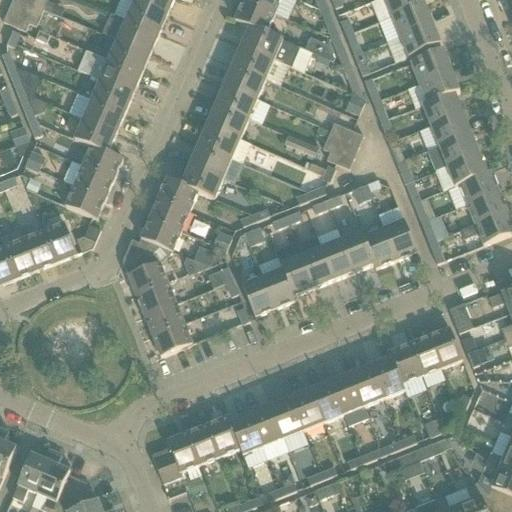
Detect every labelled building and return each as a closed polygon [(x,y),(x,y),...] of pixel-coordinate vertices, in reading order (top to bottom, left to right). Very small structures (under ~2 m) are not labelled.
[(43,16),(44,13),(61,20),(65,12),(48,4),(37,0),(14,0),(13,3),(43,16)] [(177,0),(191,6),(191,4),(180,0),(136,0),(135,4),(168,18),(175,0),(177,0)] [(275,18),(282,0),(245,0),(244,5),(275,18)] [(314,0),(317,4),(319,11),(327,8),(323,0),(314,0)] [(342,10),(338,0),(329,0),(335,13),(342,10)] [(425,9),(421,0),(388,0),(384,2),(392,22),(425,9)] [(38,27),(43,16),(13,3),(8,14),(38,27)] [(159,38),(168,18),(135,4),(126,24),(159,38)] [(267,37),(275,18),(244,5),(235,25),(250,31),(266,38),(267,37)] [(341,45),(329,15),(327,8),(319,11),(331,41),(341,45)] [(433,29),(425,9),(392,22),(400,42),(433,29)] [(8,14),(3,26),(25,35),(29,26),(37,30),(38,27),(8,14)] [(340,26),(346,40),(353,37),(348,23),(340,26)] [(151,58),(159,38),(126,24),(118,44),(151,58)] [(441,49),(433,29),(400,42),(408,62),(441,49)] [(298,50),(283,43),(267,37),(266,38),(250,31),(241,51),(274,64),(289,71),(298,50)] [(15,52),(20,38),(13,35),(7,48),(15,52)] [(361,57),(353,37),(346,40),(351,53),(354,60),(361,57)] [(306,53),(333,65),(335,63),(331,50),(311,41),(306,53)] [(353,74),(345,55),(341,45),(331,41),(343,71),(353,74)] [(142,78),(151,58),(118,44),(109,64),(142,78)] [(266,84),(274,64),(241,51),(233,70),(266,84)] [(87,54),(78,74),(101,84),(134,98),(142,78),(109,64),(87,54)] [(411,67),(419,88),(451,75),(443,55),(411,67)] [(2,60),(7,74),(15,71),(9,57),(2,60)] [(369,77),(361,57),(354,60),(362,80),(369,77)] [(257,104),(266,84),(233,70),(224,90),(257,104)] [(18,100),(25,97),(15,71),(7,74),(18,100)] [(358,86),(353,74),(343,71),(348,83),(358,86)] [(460,96),(451,75),(419,88),(427,108),(455,97),(455,98),(460,96)] [(370,99),(377,96),(372,83),(364,86),(370,99)] [(125,118),(134,98),(101,84),(92,104),(125,118)] [(249,124),(257,104),(224,90),(216,110),(249,124)] [(0,94),(3,100),(6,107),(13,104),(8,91),(0,94)] [(30,131),(38,128),(25,97),(18,100),(30,131)] [(463,117),(455,98),(455,97),(427,108),(422,109),(430,130),(463,117)] [(359,119),(365,105),(357,101),(352,99),(346,114),(359,119)] [(18,117),(13,104),(6,107),(11,120),(18,117)] [(92,104),(84,124),(117,138),(125,118),(92,104)] [(240,144),(249,124),(216,110),(207,130),(240,144)] [(382,110),(375,113),(380,126),(388,123),(382,110)] [(471,137),(463,117),(430,130),(439,150),(471,137)] [(380,126),(386,140),(393,137),(388,123),(380,126)] [(109,157),(117,138),(84,124),(75,144),(90,151),(123,164),(123,163),(109,157)] [(359,151),(364,140),(334,127),(329,139),(359,151)] [(42,139),(38,128),(30,131),(35,142),(42,139)] [(232,164),(240,144),(207,130),(199,150),(232,164)] [(30,145),(24,131),(11,137),(16,150),(30,145)] [(479,158),(471,137),(439,150),(447,171),(479,158)] [(318,152),(289,139),(285,147),(315,161),(318,152)] [(359,151),(329,139),(325,150),(354,163),(359,151)] [(30,147),(30,145),(16,150),(19,158),(24,160),(30,147)] [(223,184),(232,164),(199,150),(190,170),(223,184)] [(349,174),(354,163),(325,150),(323,153),(330,156),(327,164),(349,174)] [(114,184),(123,164),(90,151),(91,151),(83,171),(114,184)] [(391,154),(397,167),(404,164),(399,151),(391,154)] [(39,176),(45,161),(32,156),(26,171),(39,176)] [(487,177),(479,158),(447,171),(455,191),(459,190),(459,189),(487,178),(487,177)] [(409,177),(404,164),(397,167),(402,180),(409,177)] [(329,170),(327,174),(312,168),(309,174),(324,180),(323,184),(330,187),(336,174),(329,170)] [(215,204),(223,184),(190,170),(182,188),(199,195),(198,197),(215,204)] [(106,204),(114,184),(83,171),(74,191),(106,204)] [(491,175),(487,177),(487,178),(459,189),(459,190),(467,209),(500,196),(491,175)] [(15,181),(1,186),(4,194),(17,189),(15,181)] [(27,191),(38,196),(42,186),(31,182),(27,191)] [(190,216),(198,197),(199,195),(182,188),(168,182),(159,202),(190,216)] [(358,208),(373,202),(367,189),(353,194),(358,208)] [(97,224),(106,204),(74,191),(66,211),(97,224)] [(323,191),(310,197),(312,204),(326,199),(323,191)] [(407,194),(413,207),(420,205),(415,191),(407,194)] [(508,216),(500,196),(467,209),(475,229),(508,216)] [(312,204),(310,197),(296,202),(299,209),(312,204)] [(339,200),(326,205),(329,213),(342,207),(339,200)] [(182,236),(190,216),(159,202),(150,223),(182,236)] [(329,213),(326,205),(313,210),(316,218),(329,213)] [(413,207),(418,220),(425,218),(420,205),(413,207)] [(267,214),(254,219),(257,226),(270,221),(267,214)] [(299,216),(287,221),(290,228),(302,223),(299,216)] [(511,238),(511,226),(508,216),(475,229),(461,235),(464,244),(479,238),(483,250),(511,238)] [(257,226),(254,219),(240,224),(243,231),(257,226)] [(290,228),(287,221),(273,226),(276,234),(290,228)] [(178,245),(182,236),(150,223),(141,243),(151,248),(173,257),(178,245)] [(405,224),(384,232),(397,265),(417,257),(410,238),(405,224)] [(65,227),(45,235),(57,267),(78,259),(65,227)] [(102,234),(90,229),(85,241),(96,246),(102,234)] [(431,231),(424,234),(429,247),(437,244),(431,231)] [(265,245),(262,239),(259,232),(245,237),(250,251),(265,245)] [(397,265),(384,232),(364,240),(364,239),(363,240),(375,269),(374,269),(375,274),(397,265)] [(57,267),(45,235),(24,244),(37,275),(57,267)] [(363,240),(364,239),(362,236),(342,244),(355,277),(374,269),(375,269),(363,240)] [(219,237),(216,244),(229,250),(232,243),(219,237)] [(85,241),(77,244),(82,257),(94,253),(96,246),(85,241)] [(132,245),(123,266),(136,299),(168,286),(160,267),(156,269),(149,252),(151,248),(141,243),(139,248),(132,245)] [(37,275),(24,244),(4,252),(16,283),(37,275)] [(226,256),(229,250),(216,244),(213,251),(226,256)] [(355,277),(342,244),(321,252),(334,285),(355,277)] [(446,265),(437,244),(429,247),(438,268),(446,265)] [(0,289),(16,283),(4,252),(0,253),(0,289)] [(334,285),(321,252),(301,260),(314,293),(334,285)] [(314,293),(301,260),(281,268),(282,273),(283,273),(296,305),(297,305),(295,300),(314,293)] [(189,279),(211,271),(187,261),(185,267),(189,279)] [(229,271),(221,274),(209,279),(214,292),(226,287),(234,284),(229,271)] [(283,273),(282,273),(264,280),(262,280),(275,313),(296,305),(283,273)] [(275,313),(262,281),(242,289),(248,303),(255,322),(275,313)] [(239,298),(234,284),(226,287),(232,301),(239,298)] [(176,307),(168,286),(136,299),(144,319),(176,307)] [(506,307),(510,317),(511,316),(511,292),(489,302),(493,312),(506,307)] [(184,328),(176,307),(144,319),(153,340),(184,328)] [(450,314),(460,337),(474,332),(464,308),(450,314)] [(237,315),(243,329),(250,326),(245,312),(237,315)] [(511,316),(510,317),(511,321),(511,328),(501,333),(505,343),(511,339),(511,316)] [(193,349),(184,328),(153,340),(161,361),(193,349)] [(450,333),(430,341),(443,372),(463,364),(450,333)] [(443,372),(430,341),(410,349),(422,380),(443,372)] [(422,380),(410,349),(388,357),(390,362),(392,362),(402,388),(422,380)] [(467,358),(473,371),(483,367),(477,354),(467,358)] [(390,362),(371,370),(385,403),(405,395),(402,388),(392,362),(390,362)] [(385,403),(371,370),(351,378),(364,411),(385,403)] [(364,411),(351,378),(331,386),(344,419),(345,419),(364,411)] [(344,419),(331,386),(311,394),(324,427),(344,419)] [(324,427),(311,394),(291,402),(304,435),(311,432),(321,428),(324,427)] [(465,416),(471,403),(463,399),(458,413),(465,416)] [(304,435),(291,402),(270,410),(284,443),(304,435)] [(284,443),(270,410),(250,418),(264,451),(284,443)] [(264,451),(250,418),(231,426),(230,426),(241,453),(240,453),(243,460),(264,451)] [(230,426),(231,426),(230,420),(208,429),(221,461),(240,453),(241,453),(230,426)] [(426,428),(431,442),(446,436),(440,422),(426,428)] [(511,429),(504,426),(500,435),(511,440),(511,443),(509,451),(511,452),(511,429)] [(221,461),(208,429),(188,437),(201,469),(221,461)] [(9,436),(2,433),(0,437),(0,491),(17,452),(4,447),(9,436)] [(201,469),(188,437),(168,445),(172,457),(154,464),(164,488),(183,480),(181,477),(201,469)] [(417,447),(414,440),(402,445),(405,452),(417,447)] [(384,460),(405,452),(402,445),(381,453),(384,460)] [(420,465),(434,460),(430,449),(416,454),(420,465)] [(511,452),(509,451),(504,462),(491,456),(488,463),(487,466),(511,476),(511,452)] [(38,498),(56,456),(49,453),(44,464),(32,458),(13,502),(23,506),(28,494),(38,498)] [(364,468),(384,460),(381,453),(361,461),(364,468)] [(65,508),(87,487),(69,479),(70,475),(58,470),(62,459),(56,456),(38,498),(47,502),(42,511),(54,511),(57,505),(65,508)] [(409,457),(401,460),(396,462),(400,473),(413,468),(409,457)] [(364,468),(361,461),(348,466),(350,474),(364,468)] [(400,473),(396,462),(383,468),(387,479),(400,473)] [(511,511),(511,476),(487,466),(483,475),(496,481),(489,498),(502,511),(511,511)] [(334,472),(321,477),(324,484),(337,479),(334,472)] [(324,484),(321,477),(308,482),(311,490),(324,484)] [(101,511),(98,504),(94,505),(87,487),(65,508),(57,505),(54,511),(101,511)] [(472,505),(461,509),(462,511),(502,511),(489,498),(478,487),(467,491),(472,505)] [(294,488),(281,493),(284,500),(297,495),(294,488)] [(329,490),(317,496),(320,505),(333,500),(329,490)] [(284,500),(281,493),(268,498),(270,506),(284,500)] [(450,511),(445,500),(436,504),(439,511),(462,511),(461,509),(454,511),(450,511)]
